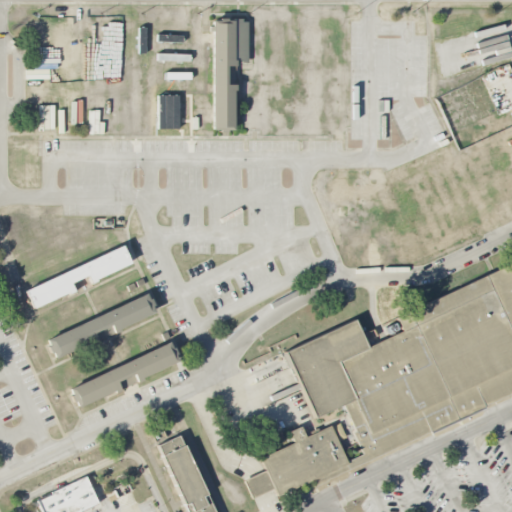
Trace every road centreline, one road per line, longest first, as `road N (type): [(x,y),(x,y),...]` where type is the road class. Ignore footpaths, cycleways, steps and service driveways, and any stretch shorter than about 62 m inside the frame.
road 1 (residential): [(0,479),(187,389),(295,300),(351,278),(425,275),(511,235)]
road 2 (residential): [(307,511),(511,410)]
road 3 (residential): [(164,511),(139,458),(125,453),(24,500),(20,511)]
